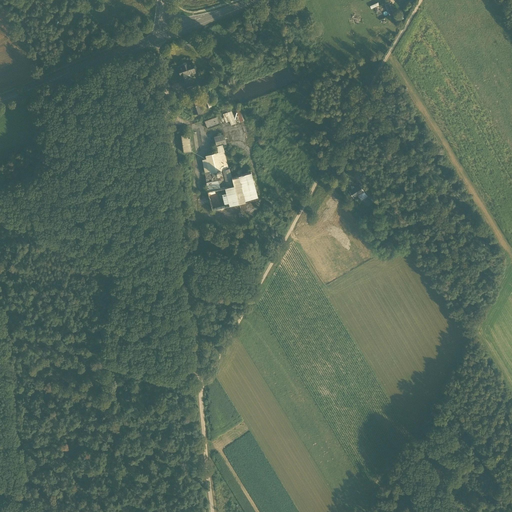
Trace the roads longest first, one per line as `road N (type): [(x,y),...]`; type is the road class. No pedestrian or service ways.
road 1 (track): [(341,136),(201,385)]
road 2 (track): [(172,127),(201,385)]
road 3 (secondary): [(0,100),(159,37)]
road 4 (track): [(30,89),(38,173),(0,192)]
road 5 (track): [(201,385),(214,511)]
